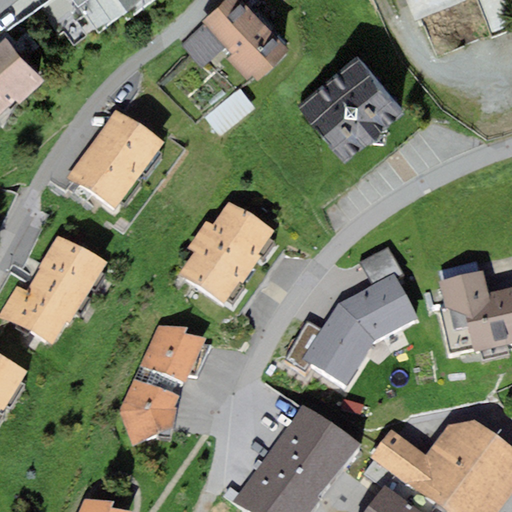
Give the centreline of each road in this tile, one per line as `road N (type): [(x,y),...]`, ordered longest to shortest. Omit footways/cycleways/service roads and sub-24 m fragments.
road 1 (residential): [(213,485),(224,415),(315,263),(382,204),(511,145)]
road 2 (residential): [(0,266),(33,185),(98,98),(205,0)]
